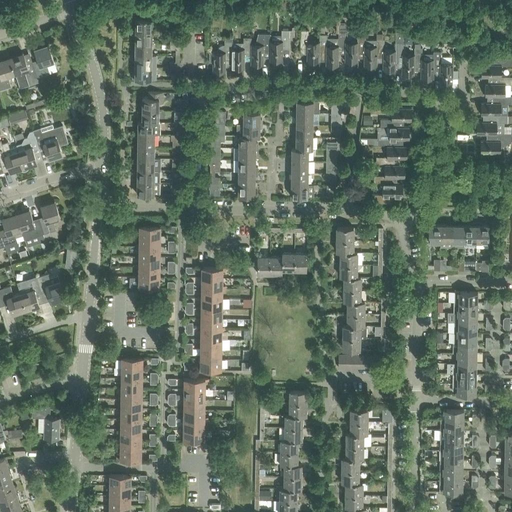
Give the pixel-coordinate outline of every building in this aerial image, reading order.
[(286,9),(287,9),(289,9),(290,8),(290,14),(295,14),(295,6),(291,6),(291,5),(291,3),(290,2),(289,1),(288,1),(286,1),(285,1),(284,2),(283,3),(283,4),(283,5),(283,7),(284,8),(285,8),(286,9)] [(232,3),(223,3),(224,15),(233,14),(232,3)] [(152,31),(153,18),(136,18),(136,25),(133,25),(133,30),(136,30),(152,31)] [(320,34),(320,41),(320,52),(326,52),(326,65),(339,65),(339,52),(339,45),(339,38),(328,38),(328,34),(325,34),(325,25),(320,25),(320,34)] [(444,25),(434,25),(434,36),(443,36),(444,25)] [(270,51),(270,60),(283,60),(283,48),(290,48),(290,38),(290,29),(282,29),(282,40),(271,40),(270,51)] [(152,43),(152,31),(136,30),(133,30),(133,35),(136,35),(135,42),(152,43)] [(300,48),(300,53),(307,53),(307,60),(320,61),(320,52),(320,41),(309,40),(309,30),(301,30),(301,38),(300,48)] [(339,38),(339,45),(339,52),(345,52),(345,61),(358,61),(358,53),(358,41),(347,41),(347,30),(346,30),(340,30),(339,30),(339,38)] [(396,43),(396,49),(396,65),(402,65),(402,67),(402,74),(415,74),(415,70),(415,65),(414,54),(408,54),(404,49),(404,31),(396,31),(396,43)] [(251,55),(251,64),(264,64),(264,51),(270,51),(271,40),(271,33),(263,33),(258,33),(255,44),(252,44),(251,55)] [(377,39),(377,45),(377,57),(383,57),(383,69),(396,70),(396,65),(396,49),(385,49),(385,39),(383,39),(383,33),(377,33),(377,39)] [(358,34),(358,41),(358,53),(364,53),(364,65),(377,65),(377,57),(377,45),(377,39),(366,39),(366,34),(358,34)] [(210,51),(209,62),(213,62),(213,71),(226,71),(226,59),(232,59),(232,47),(233,42),(233,37),(225,37),(225,41),(225,44),(223,44),(221,45),(219,47),(218,49),(218,51),(210,51)] [(232,59),(232,68),(245,68),(245,55),(251,55),(252,44),(252,37),(244,37),(243,42),(233,42),(232,47),(232,59)] [(133,50),(133,54),(135,54),(152,55),(152,43),(135,42),(135,50),(133,50)] [(171,43),(171,49),(176,49),(176,56),(180,56),(180,49),(181,49),(181,43),(171,43)] [(415,47),(414,54),(415,65),(421,65),(421,70),(421,78),(434,78),(434,77),(434,69),(434,58),(434,53),(423,53),(423,47),(421,47),(421,43),(415,43),(415,47)] [(54,61),(49,44),(48,44),(48,45),(36,49),(36,48),(35,48),(39,61),(33,63),(36,72),(38,77),(50,73),(47,63),(54,61)] [(434,69),(434,77),(440,77),(440,82),(453,82),(453,78),(453,70),(453,62),(451,62),(451,56),(441,56),(442,51),(441,51),(438,51),(434,51),(434,53),(434,58),(434,69)] [(10,56),(15,74),(16,73),(19,83),(28,80),(30,85),(36,83),(33,73),(36,72),(33,63),(27,65),(24,54),(23,52),(22,52),(23,53),(20,54),(10,57),(10,56)] [(157,55),(152,55),(135,54),(133,54),(133,59),(135,59),(135,66),(137,66),(146,67),(152,67),(157,67),(157,55)] [(15,74),(10,56),(9,57),(10,57),(0,60),(0,72),(1,74),(0,73),(0,89),(12,85),(9,76),(15,74)] [(170,63),(170,67),(181,67),(181,61),(180,61),(180,56),(176,56),(176,61),(170,61),(170,63)] [(511,65),(511,57),(494,57),(494,64),(482,63),(481,76),(498,77),(498,76),(501,77),(501,76),(502,65),(511,65)] [(157,79),(157,67),(152,67),(146,67),(137,66),(135,66),(135,74),(132,74),(132,79),(135,79),(152,79),(157,79)] [(170,67),(170,73),(176,73),(175,79),(180,79),(180,73),(181,73),(181,67),(170,67)] [(485,83),(485,96),(487,96),(494,96),(494,95),(504,95),(505,95),(505,84),(511,84),(511,76),(501,76),(501,77),(498,76),(498,77),(498,83),(488,83),(485,83)] [(163,103),(163,91),(148,91),(148,97),(142,97),(142,105),(140,105),(139,110),(142,110),(159,110),(159,103),(163,103)] [(47,93),(45,96),(47,101),(54,99),(51,92),(47,93)] [(481,101),(481,115),(483,115),(489,115),(489,114),(501,114),(501,103),(506,103),(511,103),(511,102),(511,95),(505,95),(504,95),(494,95),(494,96),(494,102),(487,101),(481,101)] [(45,98),(25,105),(27,109),(47,102),(45,98)] [(187,98),(183,98),(177,98),(177,104),(177,110),(187,110),(187,104),(188,104),(188,98),(187,98)] [(295,107),(294,112),(297,112),(313,112),(319,112),(319,100),(314,100),(297,100),(297,107),(296,107),(295,107)] [(343,103),(343,100),(332,100),(331,112),(341,112),(341,109),(341,108),(341,106),(342,106),(343,103)] [(412,120),(412,107),(392,107),(392,118),(381,118),(381,126),(384,126),(389,126),(399,126),(399,120),(412,120)] [(159,122),(159,110),(142,110),(139,110),(139,114),(142,114),(142,121),(138,121),(138,122),(142,122),(155,122),(159,122)] [(174,122),(177,122),(184,122),(188,122),(188,116),(187,116),(187,113),(187,110),(177,110),(174,110),(174,122)] [(215,110),(215,116),(216,116),(215,122),(221,122),(225,123),(226,116),(226,110),(215,110)] [(244,111),(243,123),(262,123),(262,119),(260,118),(260,111),(244,111)] [(294,112),(294,117),(295,117),(296,117),(296,124),(313,124),(313,112),(297,112),(294,112)] [(342,121),(342,119),(341,119),(341,112),(331,112),(331,124),(342,124),(342,121)] [(477,120),(477,133),(488,134),(493,134),(493,133),(504,133),(504,122),(507,122),(511,122),(511,115),(508,115),(508,114),(506,114),(501,114),(489,114),(489,115),(489,121),(477,120)] [(364,115),(364,124),(372,124),(372,115),(364,115)] [(160,122),(159,122),(155,122),(142,122),(138,122),(138,129),(135,129),(135,133),(138,133),(155,134),(160,134),(160,122)] [(214,134),(221,134),(221,135),(225,135),(225,129),(221,129),(221,122),(215,122),(215,129),(214,129),(214,134)] [(243,123),(243,135),(256,135),(256,136),(260,136),(260,135),(260,128),(261,128),(262,128),(262,123),(243,123)] [(294,131),(294,136),(296,136),(313,136),(313,124),(296,124),(296,131),(294,131)] [(34,129),(33,129),(33,130),(39,148),(45,146),(48,157),(49,159),(62,155),(63,154),(60,144),(68,142),(63,125),(54,128),(47,130),(42,132),(41,127),(34,129)] [(378,144),(378,145),(387,145),(403,145),(403,142),(402,142),(402,139),(403,139),(409,139),(409,137),(412,137),(412,131),(409,131),(409,126),(399,126),(389,126),(384,126),(384,137),(379,137),(378,144)] [(22,142),(17,144),(17,145),(24,167),(37,163),(33,150),(39,148),(33,130),(30,131),(28,135),(28,136),(25,137),(22,142)] [(155,146),(155,134),(138,133),(135,133),(135,138),(138,138),(138,145),(155,146)] [(481,139),(480,152),(501,153),(501,147),(511,142),(511,141),(511,140),(511,133),(511,134),(504,133),(493,133),(493,134),(488,134),(488,140),(481,139)] [(210,134),(210,140),(211,140),(211,146),(215,146),(215,140),(221,140),(225,140),(225,135),(221,135),(221,134),(214,134),(210,134)] [(240,135),(239,147),(258,147),(258,142),(256,142),(256,136),(256,135),(243,135),(240,135)] [(294,136),(294,141),(296,141),(296,148),(309,148),(313,148),(313,137),(313,136),(296,136),(294,136)] [(327,142),(327,148),(338,149),(342,149),(342,146),(342,143),(341,143),(341,136),(337,136),(337,141),(327,141),(327,142)] [(0,140),(0,157),(1,160),(6,158),(10,169),(11,171),(24,167),(17,145),(11,148),(9,141),(2,144),(1,141),(0,140)] [(155,158),(155,146),(138,145),(138,153),(135,152),(135,157),(138,157),(155,158)] [(407,158),(407,145),(387,145),(387,156),(376,156),(376,164),(385,164),(394,164),(395,158),(407,158)] [(215,153),(211,153),(210,153),(210,158),(220,159),(221,146),(215,146),(215,153)] [(239,147),(239,159),(256,159),(256,152),(257,152),(258,152),(258,147),(239,147)] [(289,155),(289,160),(292,160),(308,160),(309,148),(296,148),(292,148),(292,155),(289,155)] [(338,151),(338,149),(327,148),(327,160),(337,161),(337,154),(338,154),(338,151)] [(160,158),(155,158),(138,157),(135,157),(135,162),(138,162),(137,169),(154,170),(160,170),(160,158)] [(220,171),(220,159),(210,158),(209,164),(210,164),(210,167),(210,171),(215,171),(220,171)] [(239,159),(239,171),(255,171),(257,171),(257,166),(256,166),(256,159),(239,159)] [(289,160),(289,165),(292,165),(291,172),(308,172),(308,160),(292,160),(289,160)] [(337,169),(337,166),(336,166),(337,161),(327,160),(326,172),(337,172),(337,169)] [(405,177),(405,164),(394,164),(385,164),(385,175),(374,175),(374,183),(383,183),(392,183),(392,177),(405,177)] [(135,177),(135,181),(154,182),(160,182),(160,170),(154,170),(137,169),(137,177),(135,177)] [(172,182),(178,182),(182,183),(182,176),(183,176),(183,170),(179,170),(172,170),(172,176),(172,182)] [(214,177),(215,171),(210,171),(210,177),(209,177),(209,183),(220,183),(220,177),(214,177)] [(239,171),(239,183),(255,183),(255,176),(257,176),(257,171),(255,171),(239,171)] [(289,179),(289,184),(308,184),(308,172),(291,172),(291,179),(289,179)] [(336,184),(336,178),(337,178),(337,175),(337,172),(326,172),(326,178),(332,178),(332,184),(336,184)] [(154,194),(160,194),(160,182),(154,182),(137,181),(135,181),(135,186),(137,186),(137,194),(154,194)] [(171,187),(171,189),(171,191),(171,192),(171,193),(172,194),(183,194),(183,188),(182,188),(182,183),(172,182),(171,184),(171,186),(171,187)] [(210,195),(220,195),(220,183),(209,183),(209,188),(210,188),(210,192),(210,195)] [(239,183),(238,195),(255,196),(257,196),(257,190),(255,190),(255,183),(239,183)] [(403,196),(403,183),(392,183),(383,183),(383,194),(372,194),(372,202),(390,202),(390,196),(403,196)] [(289,184),(289,189),(291,189),(291,196),(308,196),(314,196),(314,191),(308,191),(308,184),(289,184)] [(336,188),(336,184),(332,184),(332,190),(326,190),(326,197),(337,197),(337,194),(337,191),(336,191),(336,189),(336,188)] [(45,217),(40,219),(44,233),(56,229),(53,219),(60,217),(55,200),(41,205),(45,215),(45,217)] [(34,221),(30,208),(16,213),(22,229),(25,239),(44,233),(40,219),(34,221)] [(8,252),(18,249),(18,248),(19,248),(19,242),(18,242),(15,232),(22,229),(16,213),(3,217),(7,230),(1,232),(5,245),(8,252)] [(440,245),(440,241),(440,224),(429,223),(428,240),(435,240),(435,245),(440,245)] [(453,247),(453,224),(440,224),(440,241),(440,245),(441,245),(441,247),(453,247)] [(465,247),(465,241),(465,224),(453,224),(453,247),(465,247)] [(465,241),(465,246),(476,246),(477,241),(477,224),(465,224),(465,241)] [(489,241),(489,224),(477,224),(477,241),(489,241)] [(160,236),(161,225),(140,225),(136,225),(136,228),(140,228),(140,235),(160,236)] [(258,231),(258,238),(267,238),(267,231),(268,227),(258,226),(258,231)] [(337,226),(337,239),(354,239),(354,237),(354,227),(337,226)] [(295,227),(295,232),(297,232),(299,232),(299,236),(304,236),(304,232),(308,232),(308,227),(295,227)] [(160,246),(160,236),(140,235),(139,243),(135,243),(135,245),(160,246)] [(337,251),(341,251),(354,251),(354,239),(337,239),(337,251)] [(160,256),(160,246),(135,245),(135,248),(139,248),(139,256),(160,256)] [(341,251),(341,263),(357,264),(357,252),(357,251),(354,251),(341,251)] [(283,256),(282,269),(294,269),(295,252),(283,252),(283,256)] [(295,252),(294,269),(307,269),(307,253),(295,252)] [(160,266),(160,256),(139,256),(139,264),(135,264),(135,266),(160,266)] [(258,256),(257,272),(270,273),(270,256),(258,256)] [(270,256),(270,273),(282,273),(282,269),(283,256),(270,256)] [(440,270),(440,259),(434,259),(434,264),(428,264),(428,268),(434,268),(434,270),(440,270)] [(340,276),(344,276),(357,276),(357,264),(341,263),(340,276)] [(160,276),(160,266),(135,266),(135,268),(139,268),(139,276),(160,276)] [(226,270),(226,267),(202,266),(202,277),(223,277),(223,270),(226,270)] [(40,276),(37,277),(41,290),(47,289),(51,300),(51,302),(65,297),(58,275),(51,277),(49,273),(40,276)] [(131,286),(131,287),(135,287),(139,287),(160,287),(160,276),(139,276),(131,276),(131,286)] [(344,276),(344,288),(361,288),(361,276),(357,276),(344,276)] [(25,281),(18,283),(21,293),(21,295),(26,310),(39,305),(40,305),(39,303),(36,292),(41,290),(37,277),(31,279),(25,281)] [(202,277),(202,287),(223,288),(226,288),(226,285),(223,285),(223,277),(202,277)] [(14,295),(11,285),(0,288),(0,294),(3,303),(9,301),(13,314),(26,310),(21,293),(14,295)] [(226,291),(226,288),(202,287),(202,297),(222,298),(223,291),(226,291)] [(344,300),(344,301),(348,301),(348,300),(361,300),(361,288),(344,288),(344,300)] [(477,302),(478,291),(455,291),(455,302),(477,302)] [(202,297),(201,308),(226,308),(226,307),(229,307),(229,298),(222,298),(202,297)] [(348,301),(348,312),(365,313),(365,301),(365,300),(361,300),(348,300),(348,301)] [(477,312),(477,302),(455,302),(455,312),(477,312)] [(226,310),(226,308),(201,308),(201,318),(222,318),(222,310),(226,310)] [(348,312),(348,325),(365,325),(365,313),(348,312)] [(477,322),(477,312),(455,312),(454,322),(477,322)] [(201,318),(201,328),(226,328),(226,326),(222,326),(222,318),(201,318)] [(477,332),(477,322),(454,322),(454,332),(477,332)] [(344,325),(343,337),(360,337),(366,337),(367,325),(365,325),(348,325),(344,325)] [(225,331),(226,328),(201,328),(201,338),(222,338),(222,331),(225,331)] [(477,343),(477,332),(454,332),(454,342),(477,343)] [(343,337),(343,349),(360,350),(360,340),(360,337),(343,337)] [(201,338),(201,348),(222,349),(225,349),(225,346),(222,346),(222,338),(201,338)] [(454,352),(454,353),(458,353),(477,353),(477,343),(454,342),(454,352)] [(225,352),(225,349),(201,348),(201,358),(222,359),(222,352),(225,352)] [(458,353),(458,363),(476,363),(477,353),(458,353)] [(346,367),(347,354),(339,354),(338,367),(346,367)] [(143,367),(143,357),(118,356),(118,359),(122,359),(122,367),(143,367)] [(225,369),(225,368),(221,368),(222,359),(201,358),(200,369),(225,369)] [(453,363),(453,373),(476,373),(476,363),(458,363),(453,363)] [(143,377),(143,367),(122,367),(122,375),(118,375),(118,377),(143,377)] [(453,380),(453,383),(476,383),(476,373),(453,373),(453,380)] [(142,388),(143,377),(118,377),(118,379),(122,380),(121,387),(142,388)] [(209,381),(209,378),(184,378),(184,388),(205,389),(205,381),(209,381)] [(453,383),(453,390),(457,390),(457,393),(456,393),(456,394),(476,394),(476,383),(453,383)] [(117,395),(117,398),(121,398),(142,398),(142,388),(121,387),(121,395),(117,395)] [(184,388),(184,399),(209,399),(212,399),(212,389),(205,389),(184,388)] [(290,400),(290,402),(307,403),(307,390),(290,390),(290,400)] [(261,399),(261,402),(265,402),(270,402),(270,392),(261,392),(261,399)] [(117,398),(117,400),(121,400),(121,408),(142,408),(142,398),(121,398),(117,398)] [(209,401),(209,399),(184,399),(184,409),(205,409),(205,401),(209,401)] [(261,402),(260,414),(265,414),(270,414),(271,402),(270,402),(265,402),(261,402)] [(290,414),(290,415),(302,415),(306,415),(307,403),(290,402),(290,414)] [(59,439),(60,417),(50,417),(51,405),(33,409),(32,417),(39,417),(39,431),(45,431),(44,438),(59,439)] [(142,418),(142,408),(121,408),(121,416),(117,416),(117,418),(142,418)] [(351,408),(351,421),(368,421),(368,418),(368,408),(351,408)] [(464,419),(464,409),(444,408),(444,409),(445,409),(445,419),(464,419)] [(184,409),(184,419),(209,419),(209,417),(205,417),(205,409),(184,409)] [(285,415),(285,427),(302,427),(302,415),(290,415),(290,414),(285,414),(285,415)] [(142,428),(142,418),(117,418),(117,421),(121,420),(121,428),(142,428)] [(209,422),(209,419),(184,419),(184,429),(204,429),(205,422),(209,422)] [(464,419),(445,419),(441,419),(441,429),(463,429),(464,419)] [(351,432),(351,433),(364,433),(367,433),(367,427),(368,421),(351,421),(351,432)] [(285,427),(285,439),(298,439),(302,439),(302,427),(285,427)] [(22,428),(7,430),(8,434),(8,439),(23,437),(22,428)] [(142,439),(142,428),(121,428),(121,436),(117,436),(117,438),(142,439)] [(208,440),(208,438),(204,438),(204,429),(184,429),(183,440),(208,440)] [(463,440),(463,429),(441,429),(440,439),(463,440)] [(347,433),(346,445),(364,445),(371,445),(371,433),(367,433),(364,433),(351,433),(351,432),(347,432),(347,433)] [(141,449),(142,439),(117,438),(117,441),(121,441),(121,448),(141,449)] [(281,439),(281,451),(298,451),(298,439),(285,439),(281,439)] [(463,450),(463,440),(440,439),(440,449),(463,450)] [(346,457),(359,457),(359,458),(363,458),(363,457),(364,445),(346,445),(346,457)] [(141,459),(141,449),(121,448),(120,457),(117,457),(116,459),(141,459)] [(463,460),(463,450),(440,449),(440,460),(463,460)] [(281,451),(281,463),(297,464),(297,463),(298,451),(281,451)] [(0,471),(9,469),(5,457),(0,458),(0,471)] [(342,457),(342,469),(359,470),(359,458),(359,457),(346,457),(342,457)] [(463,470),(463,460),(440,460),(440,470),(463,470)] [(281,464),(281,468),(284,468),(284,476),(301,476),(301,464),(302,463),(297,463),(297,464),(281,463),(281,464)] [(0,471),(0,485),(12,481),(11,477),(12,477),(12,476),(13,476),(10,469),(9,469),(8,469),(0,471)] [(342,481),(342,482),(346,482),(359,482),(359,470),(342,469),(342,481)] [(463,480),(463,470),(440,470),(440,480),(463,480)] [(131,485),(131,474),(106,474),(106,476),(110,476),(110,485),(131,485)] [(284,476),(284,488),(301,488),(301,476),(284,476)] [(463,491),(463,480),(440,480),(440,491),(463,491)] [(0,496),(0,498),(16,493),(12,481),(0,485),(0,496)] [(346,482),(346,494),(363,494),(363,482),(359,482),(346,482)] [(131,495),(131,485),(110,485),(110,492),(106,492),(106,495),(131,495)] [(280,488),(280,500),(297,500),(297,488),(301,488),(284,488),(280,488)] [(3,505),(0,506),(0,511),(20,505),(19,500),(21,500),(18,493),(16,493),(8,496),(0,498),(3,505)] [(346,506),(350,506),(362,506),(363,494),(346,494),(346,506)] [(131,505),(131,495),(106,495),(106,497),(110,497),(110,505),(131,505)] [(280,503),(279,511),(296,511),(297,500),(280,500),(280,503)]
